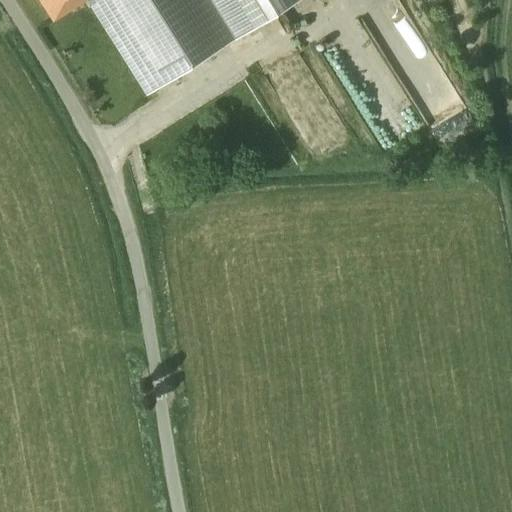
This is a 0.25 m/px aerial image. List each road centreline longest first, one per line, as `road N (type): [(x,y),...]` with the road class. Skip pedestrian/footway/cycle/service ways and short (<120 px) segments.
road 1 (unclassified): [(179,511),(138,261),(119,199),(4,0)]
road 2 (track): [(101,160),(332,0)]
